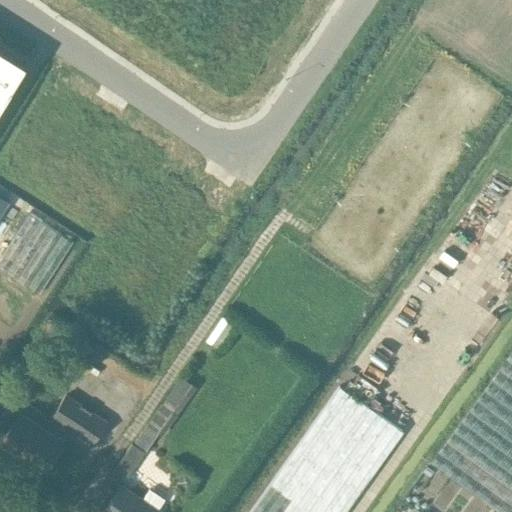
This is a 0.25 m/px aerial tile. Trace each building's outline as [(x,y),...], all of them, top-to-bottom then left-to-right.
[(0,104),(26,63),(0,46),(0,104)] [(0,194),(0,214),(9,201),(0,194)] [(30,213),(0,258),(0,266),(39,292),(72,241),(30,213)] [(511,246),(491,274),(510,288),(511,284),(511,246)] [(511,511),(511,347),(431,459),(502,511),(511,511)] [(181,374),(146,424),(163,435),(197,386),(181,374)] [(248,511),(344,511),(402,430),(339,384),(248,511)] [(66,394),(50,417),(90,444),(106,420),(66,394)] [(19,411),(0,440),(45,469),(64,440),(19,411)] [(131,443),(113,471),(125,479),(144,451),(131,443)] [(121,484),(102,511),(157,511),(159,510),(157,508),(164,498),(149,488),(142,498),(121,484)]
